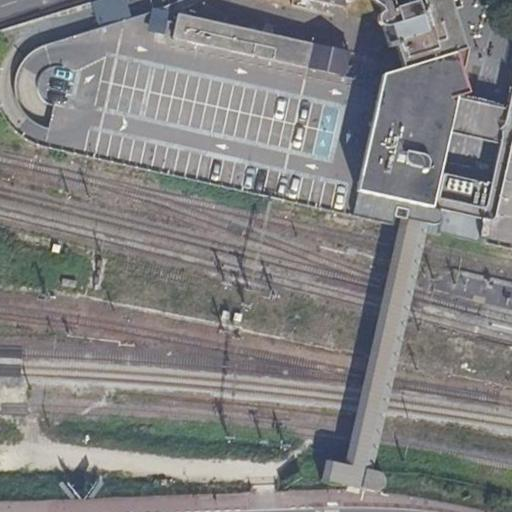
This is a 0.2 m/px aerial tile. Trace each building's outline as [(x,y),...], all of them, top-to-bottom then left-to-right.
[(453,54),(463,51),(447,0),(299,0),(298,9),(345,20),(339,0),(343,3),(347,4),(351,2),(352,0),(367,0),(379,8),(380,13),(378,14),(376,16),(375,21),(376,25),(379,28),(387,51),(395,49),(401,69),(453,54)] [(109,24),(43,42),(35,46),(28,51),(20,59),(15,66),(10,75),(7,84),(6,94),(8,106),(10,113),(14,121),(19,129),(26,136),(34,142),(43,146),(262,194),(388,222),(393,199),(401,200),(405,201),(424,205),(449,94),(465,89),(453,54),(401,69),(377,75),(375,84),(341,77),(345,60),(341,52),(175,14),(173,23),(164,21),(165,18),(163,14),(161,12),(158,11),(154,12),(109,24)] [(511,86),(499,84),(494,105),(502,107),(511,103),(511,86)] [(511,103),(502,107),(494,105),(486,140),(478,138),(464,195),(473,212),(468,232),(470,236),(511,245),(511,103)] [(401,200),(395,227),(423,234),(426,222),(402,216),(405,201),(401,200)] [(402,216),(426,222),(439,225),(443,209),(424,205),(405,201),(402,216)] [(423,234),(395,227),(343,463),(363,467),(370,469),(423,234)] [(363,467),(343,463),(324,458),(318,478),(359,487),(363,467)] [(370,469),(363,467),(359,487),(373,491),(378,489),(382,485),(383,481),(382,477),(380,473),(375,470),(370,469)]
